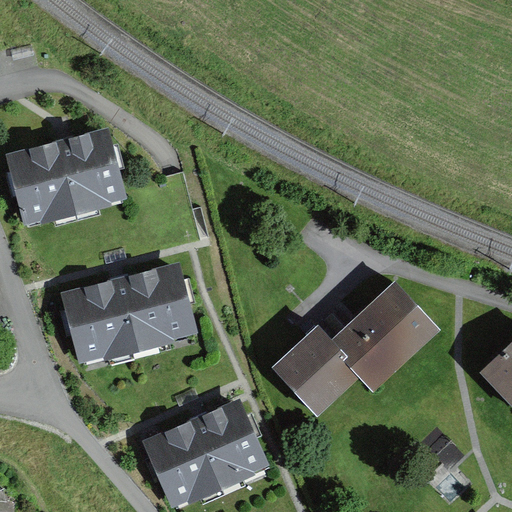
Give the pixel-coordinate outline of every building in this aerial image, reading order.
[(124,202),(106,132),(5,158),(23,228),(124,202)] [(77,368),(196,337),(178,265),(58,296),(77,368)] [(433,327),(393,286),(331,346),(315,329),(272,371),(314,414),(354,375),(368,390),(433,327)] [(511,344),(487,367),(511,395),(511,344)] [(168,511),(172,511),(267,469),(237,404),(139,448),(168,511)]
